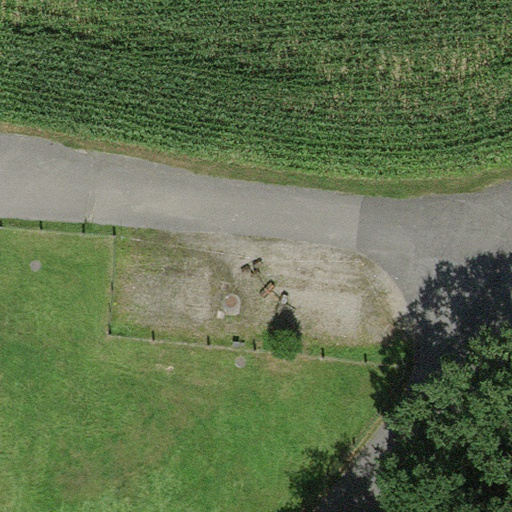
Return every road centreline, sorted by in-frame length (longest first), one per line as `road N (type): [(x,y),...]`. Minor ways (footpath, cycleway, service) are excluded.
road 1 (track): [(511,255),(0,200)]
road 2 (unclassified): [(511,354),(367,511)]
